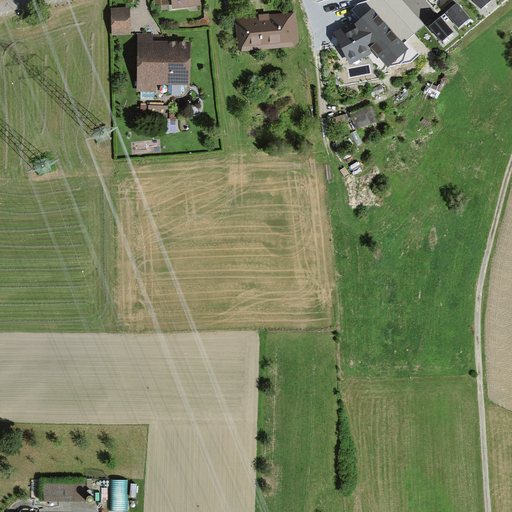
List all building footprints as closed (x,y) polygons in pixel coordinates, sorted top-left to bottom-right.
[(154,0),(155,6),(172,4),(172,8),(201,5),(200,0),(154,0)] [(352,10),(360,18),(373,8),(404,44),(407,40),(424,25),(402,0),(369,0),(359,3),(352,10)] [(473,0),(481,9),(491,0),(473,0)] [(470,19),(457,3),(446,12),(452,18),(456,23),(459,28),(470,19)] [(113,34),(130,33),(129,8),(112,9),(113,34)] [(354,23),(353,22),(334,32),(351,64),(371,53),(369,49),(371,48),(388,67),(411,62),(420,54),(407,40),(404,44),(373,8),(360,18),(354,23)] [(236,18),(240,52),(293,47),(299,42),(295,12),(236,18)] [(446,12),(441,16),(446,23),(450,28),(456,23),(452,18),(446,12)] [(446,23),(441,16),(430,26),(443,41),(454,32),(450,28),(446,23)] [(190,85),(190,41),(153,41),(153,33),(138,33),(137,91),(157,91),(157,85),(190,85)] [(337,39),(330,42),(336,56),(343,53),(337,39)] [(169,107),(141,105),(140,116),(168,118),(169,107)] [(376,108),(354,114),(358,128),(380,122),(376,108)] [(113,479),(113,510),(126,510),(127,479),(113,479)] [(43,483),(42,498),(83,499),(84,484),(43,483)]
